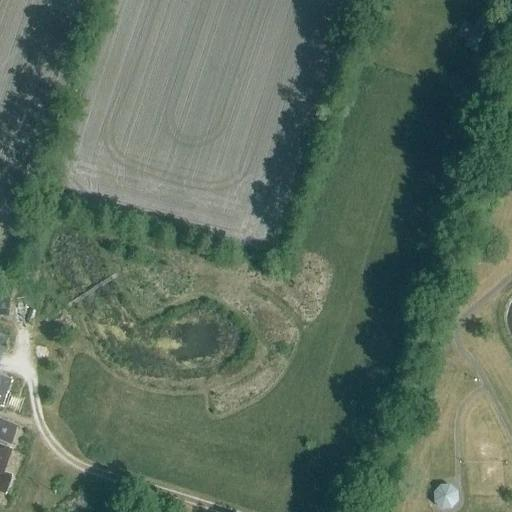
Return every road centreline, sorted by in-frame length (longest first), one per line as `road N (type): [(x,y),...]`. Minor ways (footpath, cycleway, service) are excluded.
road 1 (residential): [(511,52),(362,511)]
road 2 (residential): [(256,511),(90,463),(43,419)]
